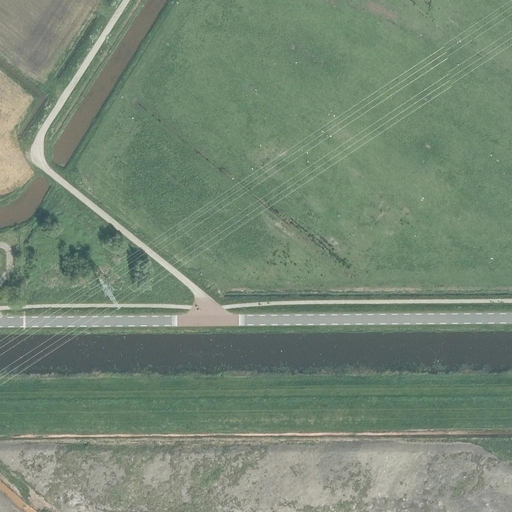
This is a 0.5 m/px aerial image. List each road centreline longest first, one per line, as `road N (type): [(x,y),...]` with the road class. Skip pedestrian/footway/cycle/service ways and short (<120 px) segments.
road 1 (unclassified): [(210,323),(194,288),(39,168),(36,140),(125,0)]
road 2 (tertiary): [(511,317),(210,323)]
road 3 (tertiary): [(210,323),(0,324)]
